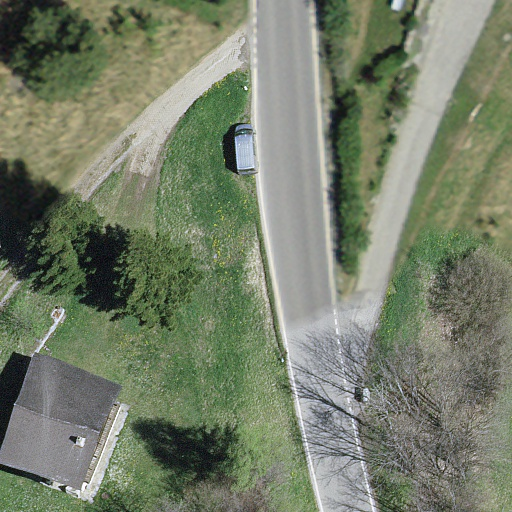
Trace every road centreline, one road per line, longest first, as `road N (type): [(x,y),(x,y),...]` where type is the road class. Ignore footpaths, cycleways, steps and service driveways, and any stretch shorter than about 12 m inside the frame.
road 1 (tertiary): [(279,0),(302,268),(350,511)]
road 2 (unknown): [(265,0),(0,298)]
